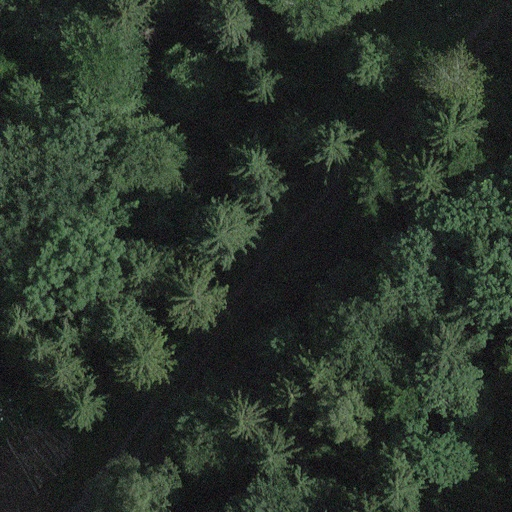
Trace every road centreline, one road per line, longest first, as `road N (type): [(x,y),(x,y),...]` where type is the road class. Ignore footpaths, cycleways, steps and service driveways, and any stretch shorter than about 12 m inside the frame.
road 1 (track): [(96,511),(245,284),(404,93),(511,16)]
road 2 (track): [(103,511),(321,296),(511,172)]
